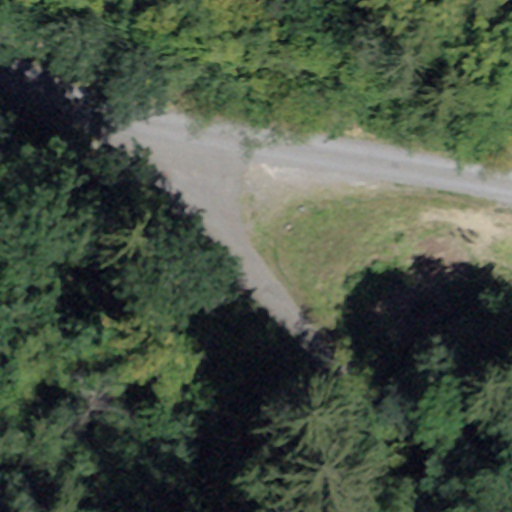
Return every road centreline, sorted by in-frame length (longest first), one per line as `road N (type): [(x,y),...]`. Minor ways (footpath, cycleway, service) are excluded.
road 1 (residential): [(0,69),(120,118),(511,186)]
road 2 (track): [(418,511),(404,460),(375,408),(193,181),(202,135)]
